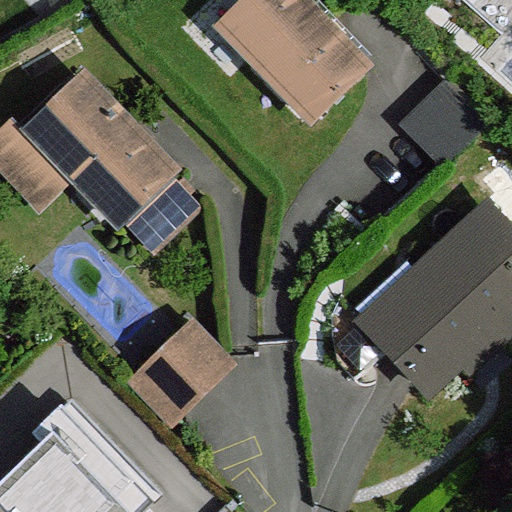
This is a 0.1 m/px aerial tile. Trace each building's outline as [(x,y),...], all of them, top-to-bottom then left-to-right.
[(367,72),(298,0),(257,0),(227,29),(315,122),(367,72)] [(511,13),(511,0),(471,0),(501,27),(511,13)] [(511,13),(501,27),(511,36),(511,13)] [(175,175),(87,82),(29,135),(17,123),(0,140),(0,165),(26,192),(60,160),(122,226),(127,222),(171,179),(175,175)] [(490,125),(453,87),(410,129),(448,167),(490,125)] [(201,210),(171,179),(127,222),(157,252),(201,210)] [(511,235),(490,211),(368,324),(431,394),(497,332),(505,339),(511,332),(511,235)] [(191,322),(128,384),(175,432),(239,370),(222,353),(191,322)] [(77,403),(0,480),(0,511),(144,511),(166,490),(77,403)]
